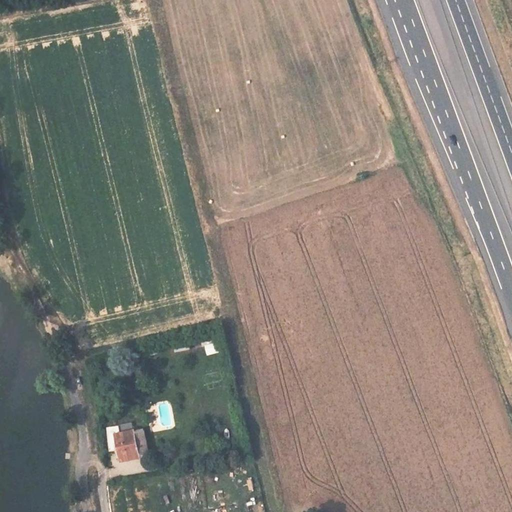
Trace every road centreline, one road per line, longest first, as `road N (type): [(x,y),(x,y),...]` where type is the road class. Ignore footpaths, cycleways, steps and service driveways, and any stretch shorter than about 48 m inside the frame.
road 1 (motorway): [(404,0),(511,291)]
road 2 (motorway): [(511,151),(455,0)]
